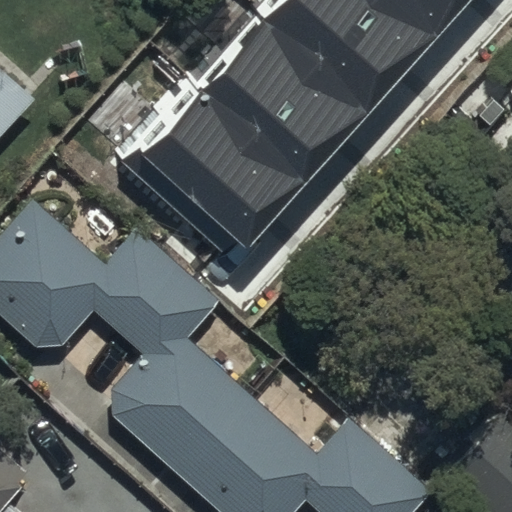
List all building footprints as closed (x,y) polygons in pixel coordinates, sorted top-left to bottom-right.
[(248,0),(112,149),(231,257),(466,0),(248,0)] [(0,119),(20,97),(0,80),(0,119)] [(406,511),(417,501),(334,425),(299,462),(174,347),(208,311),(130,238),(95,276),(25,211),(0,237),(0,322),(42,362),(84,318),(135,365),(94,409),(204,511),(284,511),(289,508),(293,511),(406,511)] [(430,488),(456,511),(511,511),(511,452),(485,428),(430,488)] [(0,511),(6,511),(1,507),(23,483),(0,463),(0,511)]
